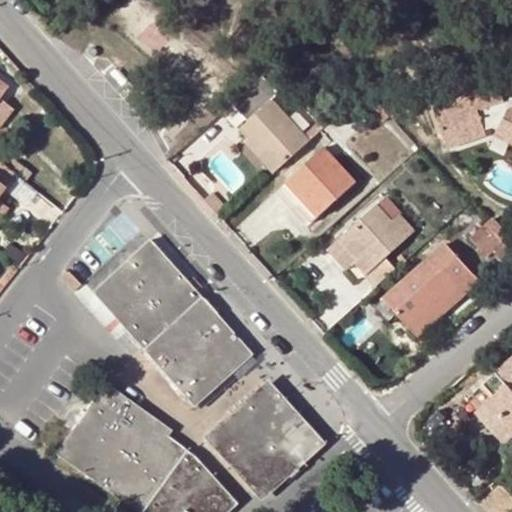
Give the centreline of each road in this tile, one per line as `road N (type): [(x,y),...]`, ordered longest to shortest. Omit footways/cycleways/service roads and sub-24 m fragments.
road 1 (residential): [(384,428),(135,160)]
road 2 (residential): [(0,14),(135,160)]
road 3 (residential): [(384,428),(511,312)]
